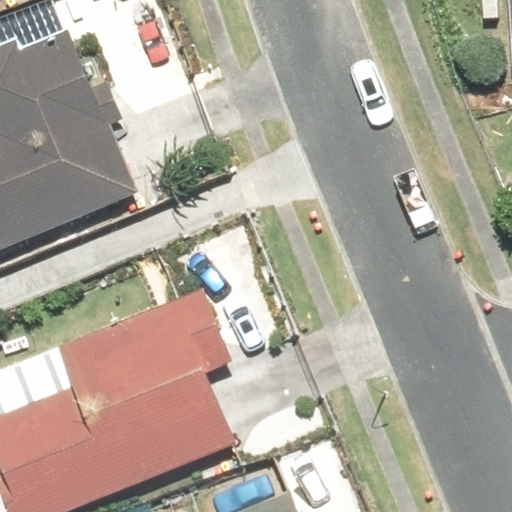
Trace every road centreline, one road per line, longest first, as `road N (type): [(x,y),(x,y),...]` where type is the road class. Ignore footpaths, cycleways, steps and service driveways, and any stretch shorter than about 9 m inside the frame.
road 1 (residential): [(458,372),(316,0)]
road 2 (residential): [(511,506),(458,372)]
